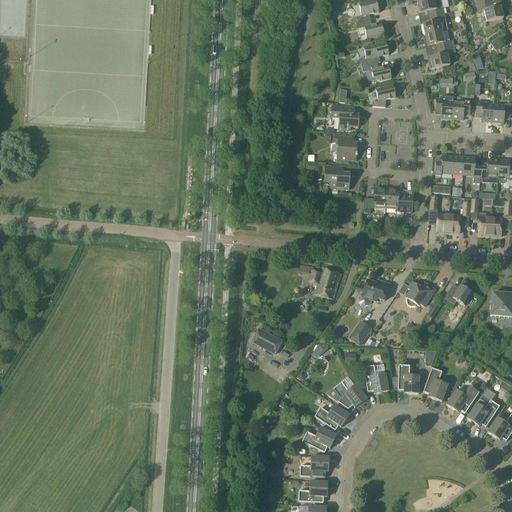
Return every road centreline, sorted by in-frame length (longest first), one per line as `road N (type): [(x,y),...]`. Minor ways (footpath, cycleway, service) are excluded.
road 1 (secondary): [(194,511),(221,0)]
road 2 (tertiary): [(156,511),(175,236),(0,219)]
road 3 (residential): [(345,511),(352,448),(375,418),(394,414),(436,423),(476,449),(511,504)]
road 4 (residential): [(424,116),(375,116),(371,177),(423,180)]
road 5 (residential): [(419,257),(295,248)]
